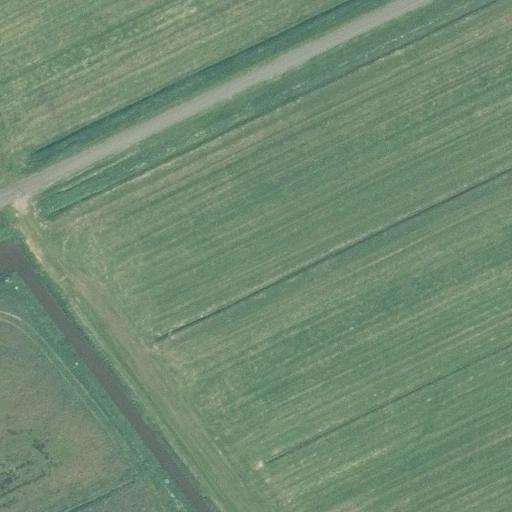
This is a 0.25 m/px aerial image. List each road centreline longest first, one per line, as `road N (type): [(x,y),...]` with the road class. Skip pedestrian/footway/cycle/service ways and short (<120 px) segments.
road 1 (unclassified): [(0,198),(413,0)]
road 2 (track): [(0,297),(138,474)]
